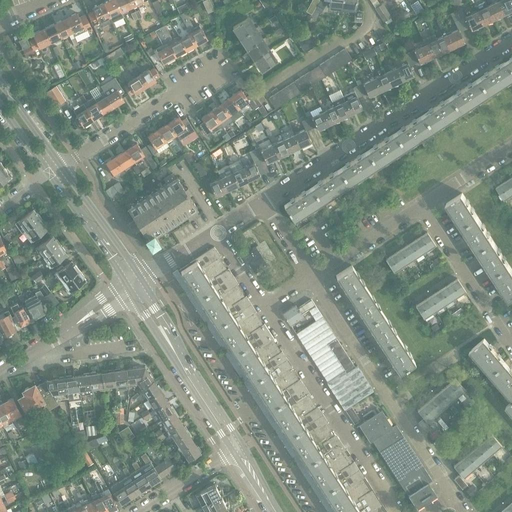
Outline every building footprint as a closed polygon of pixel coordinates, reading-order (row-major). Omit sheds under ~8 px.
[(115,0),(110,0),(104,3),(111,17),(113,23),(124,17),(122,12),(115,0)] [(129,0),(115,0),(122,12),(133,7),(129,0)] [(152,3),(157,12),(162,10),(158,0),(152,3)] [(209,0),(207,0),(203,2),(208,13),(214,10),(209,0)] [(312,0),(307,9),(312,12),(319,0),(312,0)] [(330,0),(329,8),(342,9),(343,0),(330,0)] [(356,0),(343,0),(342,9),(356,11),(356,0)] [(501,0),(498,1),(504,15),(511,11),(511,1),(511,0),(501,0)] [(504,15),(498,1),(487,6),(494,20),(504,15)] [(178,7),(180,12),(191,8),(189,2),(178,7)] [(100,22),(111,17),(104,3),(93,8),(94,11),(88,14),(96,32),(103,29),(100,22)] [(383,3),(375,8),(384,22),(392,17),(383,3)] [(482,25),(494,20),(487,6),(476,12),(482,25)] [(354,22),(362,23),(364,12),(356,11),(354,22)] [(187,29),(190,33),(197,45),(208,39),(199,24),(198,25),(199,25),(194,28),(185,12),(180,15),(184,22),(187,29)] [(476,12),(460,19),(465,30),(470,28),(471,31),(482,25),(476,12)] [(77,13),(66,18),(73,33),(75,37),(88,31),(89,34),(93,31),(86,15),(80,18),(77,13)] [(458,30),(447,35),(453,48),(465,43),(460,32),(465,30),(460,19),(458,15),(452,18),(458,30)] [(234,26),(241,37),(255,28),(248,17),(234,26)] [(62,38),(73,33),(66,18),(55,23),(62,38)] [(183,31),(187,29),(184,22),(179,24),(183,31)] [(55,23),(44,29),(51,43),(62,38),(55,23)] [(165,26),(160,28),(176,57),(186,51),(180,39),(178,37),(173,40),(165,26)] [(285,30),(282,26),(275,31),(278,35),(285,30)] [(163,64),(176,57),(160,28),(155,31),(163,45),(156,49),(156,48),(148,53),(154,63),(161,59),(163,64)] [(262,39),(255,28),(241,37),(249,48),(262,39)] [(51,43),(44,29),(33,34),(35,39),(30,41),(34,51),(51,43)] [(180,39),(186,51),(197,45),(190,33),(180,39)] [(442,53),(453,48),(447,35),(436,40),(442,53)] [(305,51),(315,44),(309,36),(299,42),(305,51)] [(27,37),(19,40),(23,49),(31,45),(27,37)] [(262,39),(249,48),(256,59),(269,50),(262,39)] [(442,53),(436,40),(425,45),(431,59),(442,53)] [(374,47),(376,51),(386,47),(384,43),(374,47)] [(414,50),(409,53),(414,64),(419,62),(420,64),(431,59),(425,45),(414,50)] [(345,48),(339,52),(346,63),(352,59),(345,48)] [(276,62),(269,50),(256,59),(263,71),(276,62)] [(341,66),(346,63),(339,52),(334,55),(341,66)] [(407,63),(396,68),(402,81),(414,76),(409,66),(414,64),(409,53),(403,55),(407,63)] [(334,55),(329,59),(336,70),(341,66),(334,55)] [(331,73),(336,70),(329,59),(324,62),(331,73)] [(324,62),(319,65),(326,76),(331,73),(324,62)] [(488,96),(511,79),(511,71),(505,62),(478,80),(488,96)] [(60,78),(66,75),(60,63),(54,66),(60,78)] [(321,79),(326,76),(319,65),(314,68),(321,79)] [(155,79),(160,77),(154,68),(150,71),(149,69),(138,76),(146,88),(156,81),(155,79)] [(316,83),(321,79),(314,68),(309,72),(316,83)] [(396,68),(385,74),(391,86),(402,81),(396,68)] [(311,86),(316,83),(309,72),(304,75),(311,86)] [(103,90),(106,96),(114,108),(124,101),(115,86),(120,83),(114,74),(109,77),(114,84),(103,90)] [(391,86),(385,74),(374,79),(380,92),(391,86)] [(304,75),(299,78),(306,89),(311,86),(304,75)] [(129,84),(134,93),(135,94),(146,88),(138,76),(128,83),(129,84)] [(301,92),(306,89),(299,78),(294,82),(301,92)] [(363,96),(368,94),(369,97),(380,92),(374,79),(358,86),(363,96)] [(460,114),(488,96),(478,80),(450,98),(460,114)] [(296,96),(301,92),(294,82),(289,85),(296,96)] [(289,85),(284,88),(291,99),(296,96),(289,85)] [(358,98),(363,96),(358,86),(353,89),(356,96),(345,101),(351,114),(363,109),(358,98)] [(56,87),(45,93),(54,109),(65,102),(56,87)] [(286,102),(291,99),(284,88),(279,91),(286,102)] [(341,89),(330,94),(333,101),(344,95),(341,89)] [(241,90),(230,97),(242,114),(250,108),(247,103),(248,102),(249,101),(246,97),(241,90)] [(279,91),(274,95),(281,106),(286,102),(279,91)] [(252,92),(246,97),(249,101),(248,102),(254,110),(257,108),(261,105),(252,92)] [(83,104),(86,108),(94,120),(104,114),(96,102),(93,97),(86,101),(83,95),(79,97),(83,104)] [(275,109),(281,106),(274,95),(268,98),(275,109)] [(114,108),(106,96),(96,102),(104,114),(114,108)] [(242,114),(230,97),(221,104),(229,116),(234,122),(243,115),(242,114)] [(351,114),(345,101),(343,97),(332,102),(334,107),(340,120),(351,114)] [(460,114),(450,98),(423,116),(433,131),(460,114)] [(86,108),(83,104),(80,106),(73,110),(78,118),(75,119),(79,126),(82,124),(83,127),(94,120),(86,108)] [(221,104),(211,111),(219,123),(229,116),(221,104)] [(329,125),(340,120),(334,107),(323,112),(329,125)] [(222,127),(219,123),(211,111),(201,118),(204,122),(199,126),(206,136),(211,132),(212,134),(222,127)] [(312,129),(316,127),(318,130),(329,125),(323,112),(312,117),(311,115),(306,117),(307,119),(312,129)] [(405,150),(433,131),(423,116),(395,134),(405,150)] [(168,123),(176,135),(179,141),(194,131),(187,120),(183,123),(178,117),(168,123)] [(294,135),(301,148),(312,142),(307,131),(312,129),(307,119),(302,122),(305,129),(294,135)] [(176,135),(168,123),(158,130),(165,142),(176,135)] [(169,147),(165,142),(158,130),(148,136),(152,142),(147,145),(153,154),(157,151),(158,153),(169,147)] [(405,150),(395,134),(367,152),(377,168),(405,150)] [(289,153),(301,148),(294,135),(283,140),(289,153)] [(283,140),(272,145),(278,158),(289,153),(283,140)] [(126,150),(134,162),(144,155),(153,168),(156,166),(150,156),(151,155),(145,146),(141,149),(137,143),(126,150)] [(260,148),(255,150),(261,163),(266,160),(267,164),(278,158),(272,145),(261,150),(260,148)] [(209,155),(211,158),(221,152),(219,148),(209,155)] [(126,150),(116,156),(124,168),(134,162),(126,150)] [(254,163),(243,168),(249,181),(261,175),(256,165),(261,163),(255,150),(249,153),(254,163)] [(367,152),(339,170),(350,186),(377,168),(367,152)] [(186,153),(183,155),(190,164),(193,162),(186,153)] [(113,175),(124,168),(116,156),(105,163),(113,175)] [(194,165),(200,177),(205,174),(200,162),(194,165)] [(8,172),(5,167),(0,170),(0,185),(10,178),(8,174),(8,172)] [(238,186),(249,181),(243,168),(232,173),(238,186)] [(350,186),(339,170),(312,188),(322,204),(350,186)] [(128,208),(135,219),(130,223),(136,232),(141,229),(147,237),(146,238),(152,247),(159,242),(155,236),(187,216),(189,220),(198,214),(195,210),(197,209),(177,177),(175,178),(173,173),(164,179),(167,183),(128,208)] [(232,173),(221,178),(227,192),(238,186),(232,173)] [(216,197),(227,192),(221,178),(210,184),(216,197)] [(511,187),(507,180),(496,187),(505,200),(511,195),(511,187)] [(107,193),(112,201),(125,193),(120,184),(107,193)] [(294,222),(322,204),(312,188),(284,206),(294,222)] [(447,204),(463,230),(479,220),(462,194),(447,204)] [(21,225),(26,231),(42,219),(38,213),(36,214),(34,210),(17,223),(20,227),(21,225)] [(42,219),(26,231),(24,232),(31,242),(48,230),(45,226),(46,225),(42,219)] [(478,253),(494,243),(479,220),(463,230),(478,253)] [(6,231),(1,234),(8,244),(13,241),(6,231)] [(427,233),(417,239),(425,252),(433,247),(435,249),(437,247),(427,233)] [(0,257),(1,260),(9,256),(0,237),(0,257)] [(40,252),(44,257),(61,245),(56,239),(55,240),(53,237),(36,249),(39,253),(40,252)] [(427,254),(425,252),(417,239),(407,246),(415,259),(422,254),(424,256),(427,254)] [(478,253),(494,277),(509,266),(494,243),(478,253)] [(65,251),(61,245),(44,257),(49,263),(47,264),(50,268),(67,256),(64,252),(65,251)] [(417,261),(415,259),(407,246),(397,253),(405,265),(412,261),(414,263),(417,261)] [(181,271),(199,299),(234,276),(228,268),(227,269),(220,257),(221,256),(214,247),(190,262),(191,265),(181,271)] [(255,273),(267,266),(258,251),(246,258),(255,273)] [(406,267),(405,265),(397,253),(386,259),(394,272),(402,267),(404,269),(406,267)] [(63,283),(80,271),(75,265),(74,266),(71,262),(55,275),(57,278),(59,277),(63,283)] [(353,302),(369,292),(352,266),(336,276),(353,302)] [(511,299),(511,270),(509,266),(494,277),(510,301),(511,299)] [(40,270),(33,277),(38,282),(45,275),(40,270)] [(80,271),(63,283),(67,289),(66,290),(69,294),(85,281),(83,278),(84,277),(80,271)] [(199,299),(217,326),(252,304),(246,296),(245,296),(237,285),(239,284),(234,276),(199,299)] [(457,279),(447,286),(455,298),(463,294),(465,296),(467,294),(457,279)] [(457,300),(455,298),(447,286),(437,292),(445,305),(452,300),(454,302),(457,300)] [(40,291),(36,293),(35,293),(36,295),(32,298),(33,300),(26,303),(30,311),(34,319),(46,313),(42,306),(47,303),(40,291)] [(353,302),(368,324),(384,314),(369,292),(353,302)] [(447,307),(445,305),(437,292),(427,299),(435,312),(442,307),(444,309),(447,307)] [(49,293),(44,297),(51,306),(56,303),(49,293)] [(11,307),(14,312),(21,327),(31,322),(27,313),(30,311),(26,303),(22,294),(18,296),(23,305),(19,307),(18,303),(11,307)] [(436,314),(435,312),(427,299),(416,306),(424,318),(432,314),(434,316),(436,314)] [(312,300),(298,309),(303,317),(291,325),(328,382),(327,383),(345,410),(374,391),(358,366),(356,367),(312,300)] [(257,312),(252,304),(217,326),(235,354),(270,332),(264,323),(263,324),(256,313),(257,312)] [(303,317),(298,309),(296,305),(283,313),(291,325),(303,317)] [(9,311),(0,315),(0,335),(4,334),(6,336),(7,336),(9,337),(11,336),(12,333),(17,330),(11,319),(13,318),(9,311)] [(368,324),(383,348),(399,338),(384,314),(368,324)] [(275,340),(270,332),(235,354),(253,382),(287,359),(282,351),(281,352),(273,340),(275,340)] [(383,348),(395,367),(399,373),(415,363),(399,338),(383,348)] [(471,352),(492,376),(506,364),(485,339),(471,352)] [(293,367),(287,359),(253,382),(271,409),(305,387),(300,379),(299,380),(291,368),(293,367)] [(511,370),(506,364),(492,376),(511,400),(511,370)] [(138,383),(142,389),(154,381),(145,368),(126,370),(128,384),(138,383)] [(114,372),(116,386),(116,390),(128,389),(128,384),(126,370),(114,372)] [(102,374),(104,388),(116,386),(114,372),(102,374)] [(90,376),(92,389),(104,388),(102,374),(90,376)] [(92,389),(90,376),(77,377),(80,396),(92,395),(92,389)] [(80,396),(77,377),(65,379),(68,398),(80,396)] [(455,378),(446,386),(456,398),(463,392),(465,394),(467,392),(455,378)] [(44,382),(56,402),(60,400),(61,402),(68,401),(68,398),(65,379),(45,382),(44,382)] [(154,381),(142,389),(148,399),(160,391),(154,381)] [(60,400),(56,402),(44,382),(36,387),(35,386),(30,389),(28,388),(25,390),(25,391),(23,392),(25,396),(19,399),(27,413),(33,409),(35,413),(47,406),(49,411),(58,405),(60,409),(64,407),(61,402),(60,400)] [(446,386),(437,394),(447,406),(453,400),(455,402),(457,400),(456,398),(446,386)] [(311,395),(305,387),(271,409),(289,437),(323,414),(318,406),(317,407),(309,396),(311,395)] [(160,391),(148,399),(155,409),(167,402),(160,391)] [(448,408),(447,406),(437,394),(427,402),(437,414),(444,408),(446,410),(448,408)] [(368,411),(377,406),(371,397),(363,402),(368,411)] [(17,430),(19,428),(15,421),(17,420),(15,417),(21,414),(12,398),(4,402),(8,410),(7,413),(15,426),(17,430)] [(6,431),(15,426),(7,413),(8,410),(4,402),(0,404),(0,419),(3,425),(6,431)] [(167,402),(155,409),(162,419),(174,412),(167,402)] [(418,411),(425,419),(427,421),(428,422),(435,416),(437,418),(439,416),(437,414),(427,402),(418,411)] [(381,410),(375,414),(372,410),(363,416),(365,420),(359,425),(361,428),(370,443),(373,441),(415,506),(417,509),(437,496),(429,483),(432,480),(396,425),(392,427),(387,419),(381,410)] [(174,412),(162,419),(169,430),(181,422),(174,412)] [(289,437),(307,464),(341,442),(336,434),(335,435),(327,424),(329,423),(323,414),(289,437)] [(425,423),(427,421),(425,419),(423,420),(422,419),(417,424),(426,434),(431,430),(425,423)] [(133,425),(137,432),(147,427),(144,420),(133,425)] [(181,422),(169,430),(175,440),(187,432),(181,422)] [(12,441),(17,438),(15,434),(13,434),(12,431),(8,434),(12,441)] [(182,450),(194,443),(187,432),(175,440),(182,450)] [(491,434),(482,442),(492,453),(498,448),(501,450),(503,447),(491,434)] [(346,450),(341,442),(307,464),(325,492),(359,470),(354,462),(352,462),(345,451),(346,450)] [(493,455),(492,453),(482,442),(473,450),(483,461),(489,456),(491,458),(493,455)] [(194,443),(182,450),(189,461),(201,453),(194,443)] [(88,466),(93,463),(85,450),(80,452),(88,466)] [(473,450),(463,458),(473,469),(480,464),(482,466),(484,463),(483,461),(473,450)] [(151,461),(146,454),(142,456),(147,464),(151,461)] [(475,471),(473,469),(463,458),(454,466),(461,475),(463,477),(464,478),(470,472),(473,474),(475,471)] [(164,461),(159,465),(165,475),(170,472),(164,461)] [(165,475),(159,465),(154,468),(161,478),(165,475)] [(153,467),(143,474),(151,485),(161,479),(161,478),(154,468),(153,467)] [(364,478),(359,470),(325,492),(337,511),(354,511),(377,497),(372,489),(370,490),(363,479),(364,478)] [(122,484),(116,474),(113,476),(119,485),(122,484)] [(143,474),(133,480),(141,492),(151,485),(143,474)] [(58,485),(54,475),(45,479),(49,489),(58,485)] [(462,489),(467,485),(461,478),(463,477),(461,475),(459,476),(459,475),(454,479),(462,489)] [(94,482),(99,492),(108,511),(111,510),(112,510),(117,508),(107,488),(102,491),(97,480),(94,482)] [(133,480),(123,486),(131,498),(141,492),(133,480)] [(200,492),(207,504),(221,496),(215,484),(200,492)] [(121,505),(131,498),(123,486),(113,493),(121,505)] [(13,491),(5,495),(2,490),(0,491),(0,502),(14,496),(15,495),(13,491)] [(79,493),(88,511),(97,511),(92,500),(88,502),(83,491),(79,493)] [(97,498),(92,500),(97,511),(106,511),(108,511),(99,492),(95,494),(97,498)] [(76,494),(80,502),(75,504),(78,511),(88,511),(79,493),(76,494)] [(0,502),(0,511),(7,509),(5,505),(16,500),(14,496),(0,502)] [(221,496),(207,504),(210,511),(219,511),(227,508),(221,496)] [(382,505),(377,497),(354,511),(384,511),(381,506),(382,505)] [(63,501),(67,508),(68,511),(78,511),(75,504),(70,507),(67,499),(63,501)]
